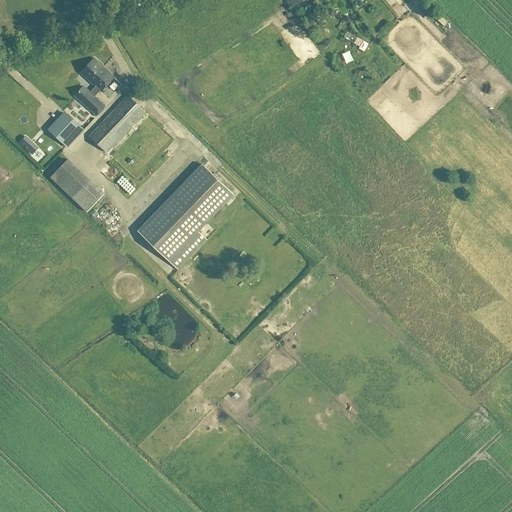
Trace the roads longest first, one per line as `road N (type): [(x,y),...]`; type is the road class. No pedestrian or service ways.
road 1 (tertiary): [(0,57),(149,0)]
road 2 (unknown): [(95,22),(136,92),(173,124),(184,149)]
